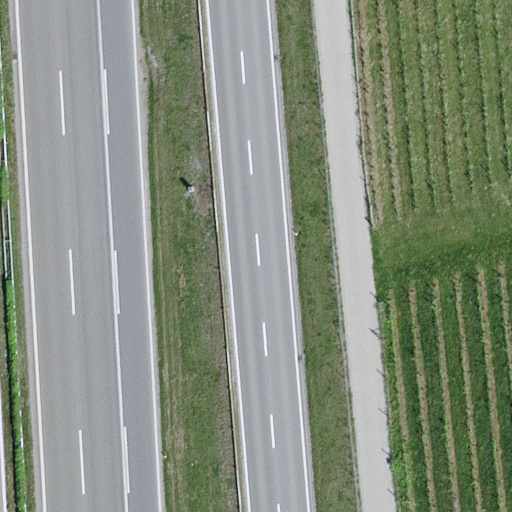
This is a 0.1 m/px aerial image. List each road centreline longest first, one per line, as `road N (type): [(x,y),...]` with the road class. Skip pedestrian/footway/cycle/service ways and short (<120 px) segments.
road 1 (track): [(379,511),(332,0)]
road 2 (primary): [(279,511),(237,0)]
road 3 (motorway): [(91,511),(63,0)]
